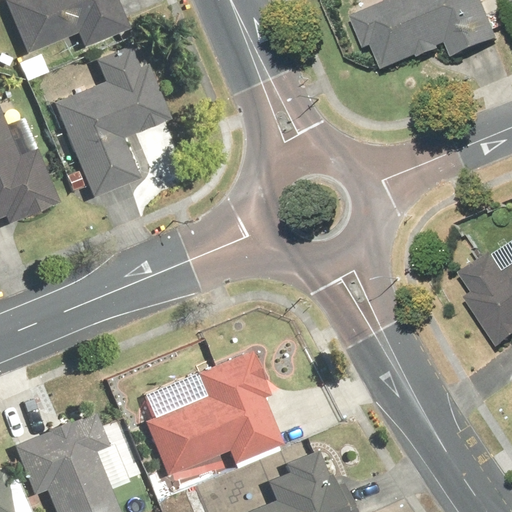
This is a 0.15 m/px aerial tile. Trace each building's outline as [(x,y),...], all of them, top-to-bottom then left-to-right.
[(118,0),(0,0),(0,7),(21,56),(70,35),(78,54),(132,31),(118,0)] [(485,0),(400,0),(352,18),(374,78),(497,33),(485,0)] [(166,122),(133,46),(88,65),(97,85),(46,108),(87,203),(135,182),(118,142),(166,122)] [(15,163),(0,128),(0,220),(4,230),(58,207),(35,155),(15,163)] [(511,268),(505,273),(495,258),(452,285),(496,355),(511,345),(511,268)] [(268,399),(245,350),(186,379),(194,395),(139,421),(169,482),(223,456),(230,469),(281,445),(260,403),(268,399)] [(89,414),(7,449),(29,500),(40,495),(47,511),(114,511),(92,459),(106,453),(89,414)] [(249,511),(348,511),(336,481),(326,485),(315,455),(281,468),(285,476),(260,486),(267,505),(249,511)] [(11,511),(7,468),(0,468),(0,511),(11,511)]
